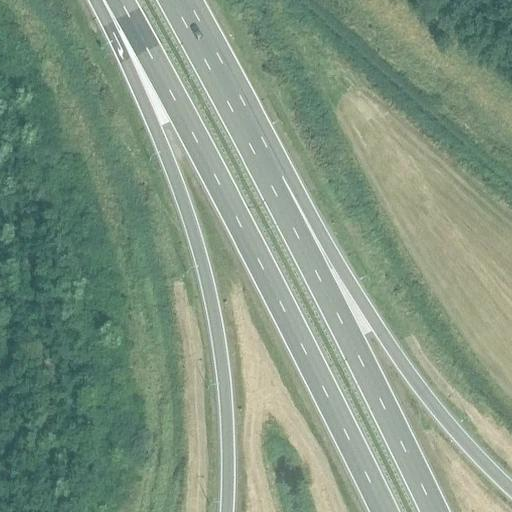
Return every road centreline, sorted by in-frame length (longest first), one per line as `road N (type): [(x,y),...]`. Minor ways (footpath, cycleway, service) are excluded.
road 1 (trunk): [(119,0),(387,511)]
road 2 (trunk): [(114,0),(217,315),(228,395),(227,511)]
road 3 (trunk): [(511,489),(455,434),(270,171)]
road 4 (trunk): [(431,511),(270,171)]
road 5 (trunk): [(270,171),(177,0)]
